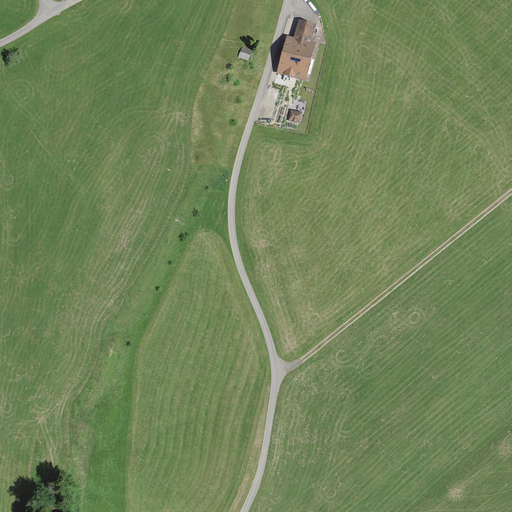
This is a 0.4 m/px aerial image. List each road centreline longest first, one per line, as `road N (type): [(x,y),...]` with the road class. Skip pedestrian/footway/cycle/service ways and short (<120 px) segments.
road 1 (unclassified): [(244,511),(277,376),(235,250),(232,194),(287,0)]
road 2 (track): [(511,191),(277,376)]
